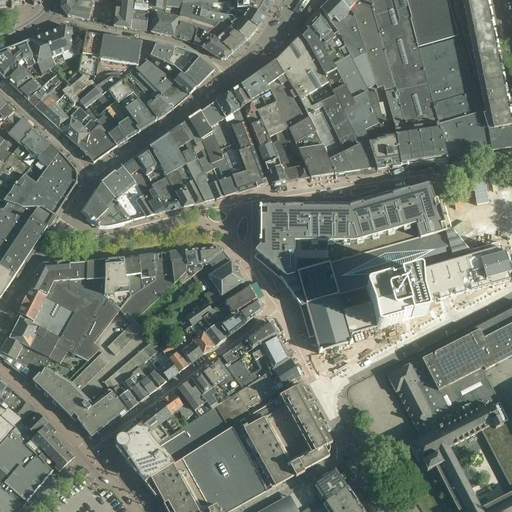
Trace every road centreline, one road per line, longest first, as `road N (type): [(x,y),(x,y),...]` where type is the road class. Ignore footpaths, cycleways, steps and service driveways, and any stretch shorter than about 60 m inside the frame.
road 1 (residential): [(354,449),(333,415),(339,385),(511,297)]
road 2 (residential): [(354,449),(244,511)]
road 3 (residential): [(0,370),(87,454)]
